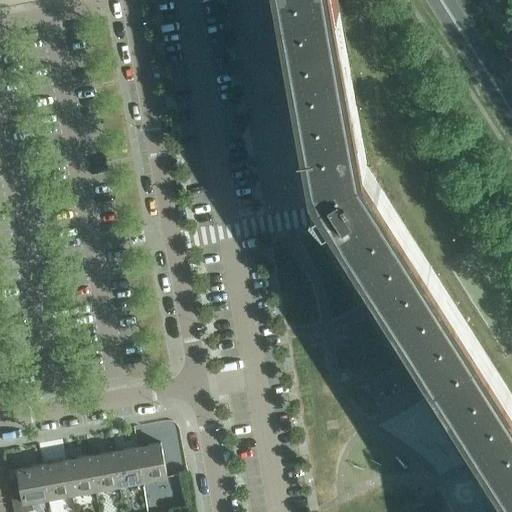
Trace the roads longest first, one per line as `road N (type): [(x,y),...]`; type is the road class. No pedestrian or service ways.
road 1 (residential): [(0,426),(195,392)]
road 2 (secondary): [(441,0),(511,110)]
road 3 (residential): [(218,511),(195,392)]
